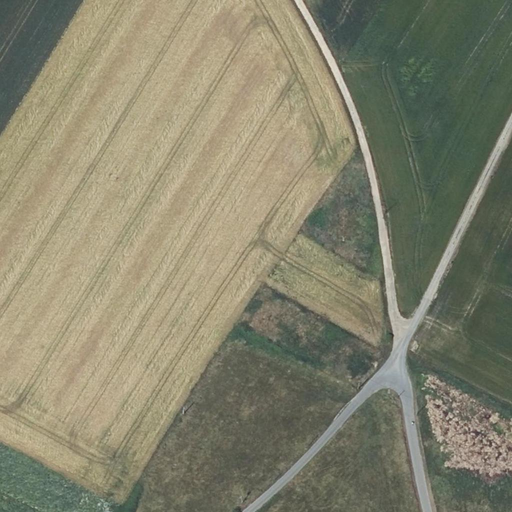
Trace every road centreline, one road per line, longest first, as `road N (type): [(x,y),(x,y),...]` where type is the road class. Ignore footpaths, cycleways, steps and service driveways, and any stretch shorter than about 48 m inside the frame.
road 1 (track): [(297,0),(346,101),(369,175),(396,356)]
road 2 (unclassified): [(396,356),(511,104)]
road 3 (unclassified): [(246,511),(396,356)]
road 4 (unclassified): [(427,511),(396,356)]
